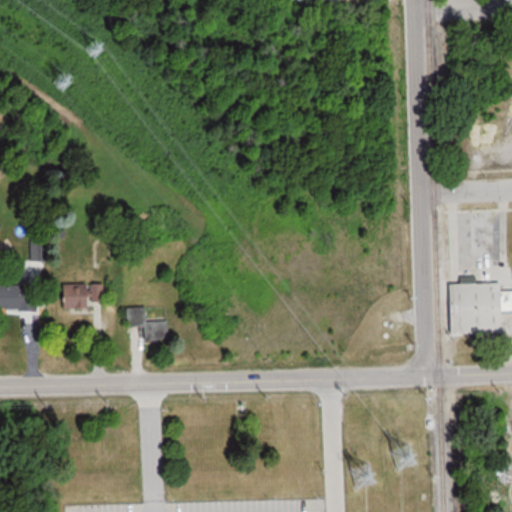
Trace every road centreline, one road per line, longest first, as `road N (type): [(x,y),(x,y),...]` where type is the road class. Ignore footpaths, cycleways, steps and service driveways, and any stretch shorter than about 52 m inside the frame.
road 1 (residential): [(0,386),(511,373)]
road 2 (residential): [(425,377),(414,0)]
